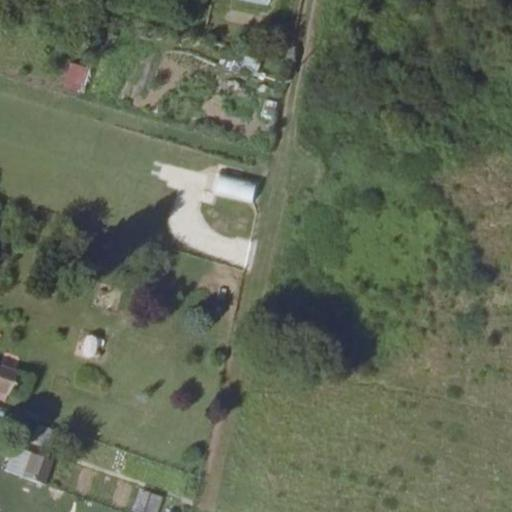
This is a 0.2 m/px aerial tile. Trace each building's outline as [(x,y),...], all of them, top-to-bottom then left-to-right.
[(59,85),(80,92),(87,68),(67,62),(59,85)] [(217,177),(215,195),(254,200),(257,182),(217,177)] [(76,351),(96,361),(105,341),(86,331),(76,351)] [(16,366),(0,361),(0,394),(8,397),(16,366)] [(5,472),(32,481),(40,456),(13,447),(5,472)] [(137,489),(131,511),(156,511),(161,495),(137,489)]
